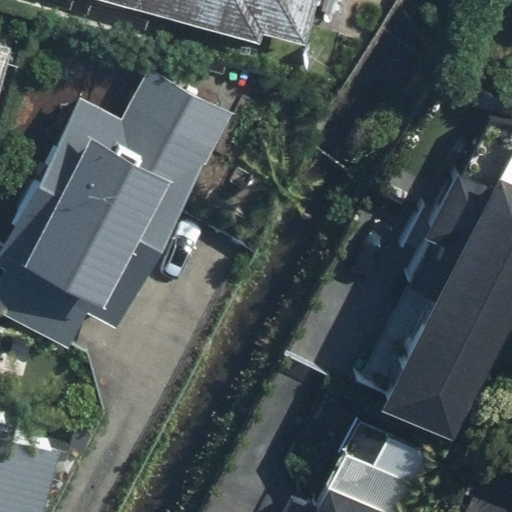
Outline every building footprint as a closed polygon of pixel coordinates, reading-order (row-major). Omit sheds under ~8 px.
[(122,0),(252,32),(254,24),(300,35),(309,0),(122,0)] [(139,60),(112,110),(72,88),(0,222),(0,301),(66,337),(83,305),(105,317),(220,104),(139,60)] [(474,177),(447,164),(417,224),(445,238),(434,260),(410,248),(398,274),(422,286),(370,391),(447,429),(511,296),(511,176),(482,162),(474,177)] [(0,511),(24,511),(46,434),(0,421),(0,511)] [(366,511),(372,501),(308,470),(297,493),(277,483),(262,511),(366,511)]
